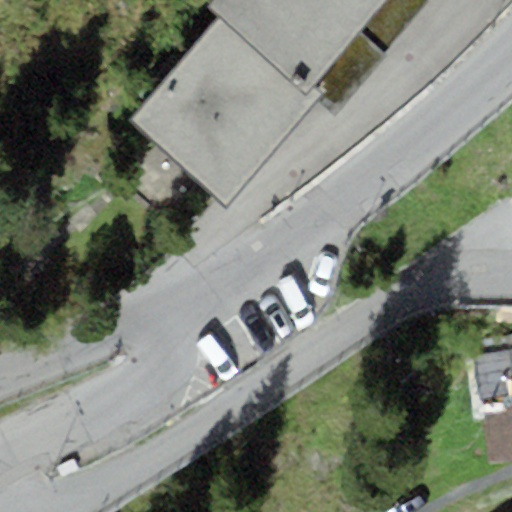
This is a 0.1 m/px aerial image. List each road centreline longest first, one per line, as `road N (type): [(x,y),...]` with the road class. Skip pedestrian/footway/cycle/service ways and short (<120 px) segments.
road 1 (residential): [(30,511),(99,491),(416,285),(511,276)]
road 2 (residential): [(163,311),(326,202),(447,104),(511,33)]
road 3 (residential): [(0,466),(168,375),(175,343),(163,311)]
road 4 (residential): [(0,374),(163,311)]
